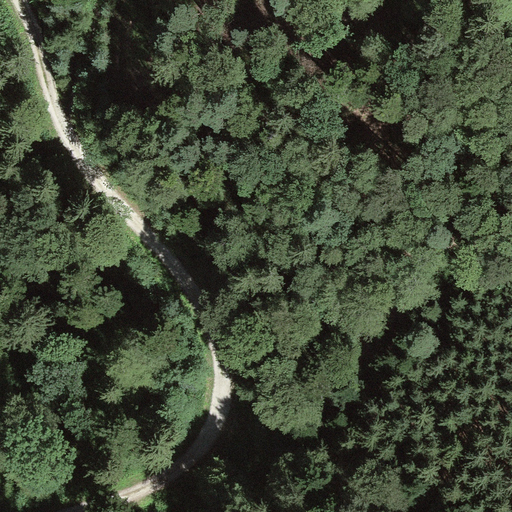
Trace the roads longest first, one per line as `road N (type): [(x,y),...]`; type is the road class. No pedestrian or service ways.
road 1 (track): [(48,511),(138,486),(182,460),(211,422),(220,386),(202,310),(174,263),(77,159),(59,120)]
road 2 (track): [(59,120),(41,45),(20,0)]
